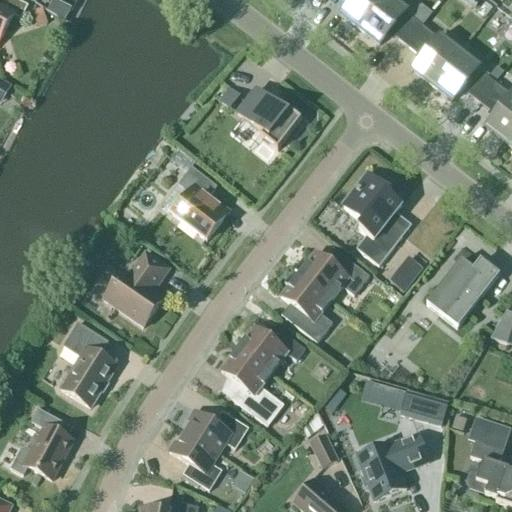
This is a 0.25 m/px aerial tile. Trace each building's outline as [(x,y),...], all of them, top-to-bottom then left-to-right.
[(28,9),(11,0),(0,0),(0,43),(13,19),(21,23),(28,9)] [(360,33),(386,1),(385,0),(343,0),(351,6),(342,19),(360,33)] [(65,7),(61,6),(53,1),(53,3),(47,13),(47,14),(63,25),(71,11),(65,7)] [(406,49),(432,17),(431,17),(432,16),(421,8),(405,16),(386,1),(360,33),(379,49),(389,36),(406,49)] [(37,29),(47,26),(42,10),(32,13),(37,29)] [(433,90),(458,57),(427,33),(436,20),(432,17),(406,49),(424,63),(414,76),(433,90)] [(495,86),(503,75),(497,70),(488,81),(458,57),(433,90),(452,105),(462,93),(479,106),(495,86)] [(511,137),(511,99),(495,86),(479,106),(496,120),(487,132),(505,147),(511,137)] [(229,113),(240,99),(229,90),(218,104),(229,113)] [(281,113),(255,94),(237,117),(262,137),(260,140),(277,154),(301,124),(283,110),(281,113)] [(179,174),(189,161),(177,152),(167,165),(179,174)] [(206,245),(229,215),(209,200),(217,190),(191,170),(178,188),(189,196),(172,218),(206,245)] [(391,194),(370,178),(359,192),(358,192),(356,194),(357,195),(344,212),(363,227),(358,234),(366,240),(356,253),(378,271),(402,240),(386,228),(401,209),(388,199),(391,194)] [(160,285),(169,273),(145,257),(129,280),(123,276),(103,304),(143,331),(163,303),(151,295),(159,284),(160,285)] [(303,264),(294,276),(331,305),(341,291),(353,300),(369,281),(343,260),(334,271),(324,264),(315,257),(307,267),(303,264)] [(403,297),(423,272),(408,260),(389,285),(403,297)] [(473,273),(461,264),(426,308),(457,332),(499,279),(480,264),(473,273)] [(288,291),(280,301),(299,316),(290,327),(317,347),(332,328),(320,318),(331,305),(294,276),(284,288),(288,291)] [(511,317),(506,315),(490,342),(508,348),(511,335),(511,317)] [(90,412),(116,370),(100,360),(108,346),(78,327),(63,350),(81,362),(60,394),(90,412)] [(237,353),(270,379),(286,358),(296,365),(305,354),(281,335),(273,346),(254,332),(237,353)] [(260,392),(270,379),(237,353),(221,375),(240,389),(230,402),(267,431),(283,409),(260,392)] [(441,432),(448,406),(406,395),(399,420),(441,432)] [(331,406),(329,404),(323,411),(331,417),(336,410),(331,406)] [(72,445),(56,437),(62,426),(37,412),(30,426),(43,433),(39,440),(34,437),(27,450),(21,452),(10,472),(23,479),(27,471),(52,484),(72,445)] [(184,437),(219,458),(225,448),(235,453),(248,432),(222,416),(215,427),(194,414),(187,425),(190,427),(184,437)] [(462,421),(458,420),(455,419),(451,431),(463,435),(466,423),(462,421)] [(212,469),(219,458),(184,437),(178,446),(175,445),(169,455),(189,468),(183,478),(209,495),(221,475),(212,469)] [(322,473),(339,464),(326,438),(308,446),(322,473)] [(429,465),(418,438),(389,450),(388,447),(357,459),(363,475),(359,477),(365,491),(368,489),(374,505),(406,493),(400,477),(429,465)] [(511,511),(511,478),(507,476),(508,472),(499,469),(503,456),(475,446),(470,461),(482,465),(475,485),(487,489),(484,498),(497,502),(495,507),(511,511)] [(343,511),(326,496),(328,495),(314,483),(293,506),(299,511),(343,511)]
